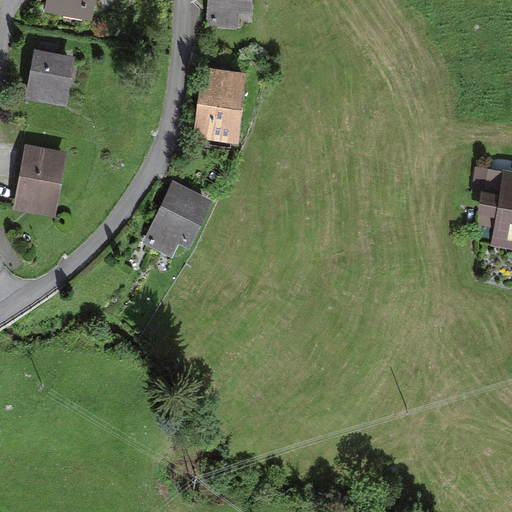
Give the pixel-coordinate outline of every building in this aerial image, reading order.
[(45,0),(43,10),(90,19),(93,0),(45,0)] [(207,0),(205,24),(237,26),(239,11),(252,12),(252,0),(207,0)] [(34,47),(23,98),(67,106),(75,54),(34,47)] [(200,65),(193,136),(238,141),(245,71),(200,65)] [(24,143),(13,207),(55,217),(65,151),(24,143)] [(492,226),(489,244),(511,247),(511,168),(503,167),(502,170),(474,165),(474,167),(469,193),(479,194),(477,212),(479,212),(477,224),(492,226)] [(172,178),(142,242),(170,254),(178,241),(190,245),(212,198),(172,178)]
